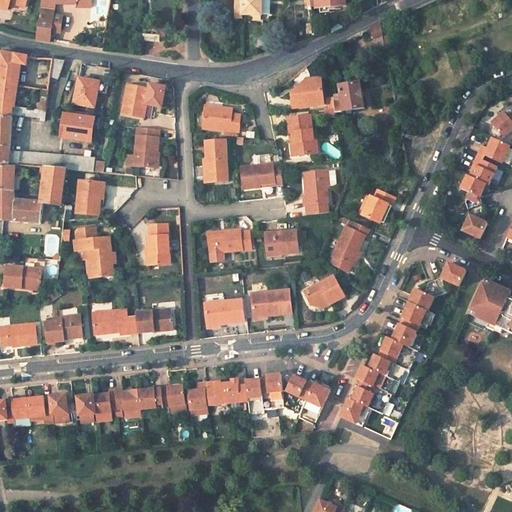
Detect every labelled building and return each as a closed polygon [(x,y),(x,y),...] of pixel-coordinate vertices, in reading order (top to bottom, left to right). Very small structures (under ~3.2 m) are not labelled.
[(11,2),(26,7),(27,0),(0,0),(0,9),(8,12),(10,5),(11,2)] [(89,0),(42,0),(37,40),(50,42),(51,32),(54,16),(55,4),(75,4),(75,7),(90,7),(89,0)] [(258,0),(232,0),(232,18),(238,18),(239,15),(244,15),(258,15),(258,12),(258,3),(258,0)] [(61,17),(54,16),(51,32),(59,33),(61,17)] [(390,21),(381,25),(383,37),(382,37),(385,51),(386,58),(397,56),(390,21)] [(381,25),(371,29),(374,38),(375,40),(382,37),(383,37),(381,25)] [(374,38),(372,39),(377,53),(385,51),(382,37),(375,40),(374,38)] [(15,54),(1,52),(0,60),(0,82),(13,85),(15,65),(22,65),(22,68),(24,68),(24,66),(28,66),(29,56),(15,54)] [(64,61),(54,60),(52,69),(60,72),(64,61)] [(22,65),(15,65),(13,85),(19,86),(21,76),(22,68),(22,65)] [(39,79),(21,76),(19,86),(19,87),(37,90),(39,79)] [(98,82),(80,79),(75,103),(95,107),(98,91),(97,90),(98,82)] [(294,108),(325,105),(321,79),(307,80),(308,88),(296,90),(292,96),(294,108)] [(296,90),(308,88),(307,80),(296,90)] [(359,81),(339,85),(341,101),(334,102),(336,113),(364,108),(359,81)] [(13,85),(0,82),(0,105),(13,107),(15,97),(18,98),(19,87),(19,86),(13,85)] [(127,85),(121,114),(143,118),(144,111),(145,103),(154,105),(157,91),(127,85)] [(13,107),(0,105),(0,164),(15,165),(66,170),(71,170),(93,172),(93,158),(56,154),(12,151),(13,115),(41,118),(41,122),(45,122),(46,111),(13,107)] [(202,127),(239,130),(240,112),(233,111),(233,106),(221,105),(221,110),(205,109),(202,127)] [(67,111),(62,138),(96,144),(101,117),(67,111)] [(491,123),(505,137),(511,131),(511,112),(507,115),(504,111),(491,123)] [(289,119),(293,156),(312,154),(311,141),(317,140),(316,130),(313,130),(312,117),(289,119)] [(158,149),(160,130),(138,128),(134,165),(156,167),(158,149)] [(488,157),(502,164),(510,146),(493,138),(488,148),(482,145),(478,153),(488,157)] [(211,159),(212,175),(210,175),(206,175),(207,182),(229,181),(227,140),(208,141),(208,152),(209,159),(211,159)] [(490,186),(498,168),(486,162),(476,158),(473,165),(476,166),(471,178),(490,186)] [(244,188),(265,186),(264,184),(270,183),(275,183),(276,185),(286,184),(284,168),(275,169),(274,164),(242,166),(244,188)] [(62,202),(63,194),(65,179),(66,170),(15,165),(0,165),(0,221),(40,224),(44,204),(62,205),(62,202)] [(307,197),(308,205),(328,203),(327,188),(329,188),(328,172),(307,174),(308,190),(306,190),(307,197)] [(471,194),(467,203),(469,210),(484,205),(481,198),(490,186),(471,178),(468,176),(462,190),(471,194)] [(79,181),(76,214),(99,215),(100,205),(100,198),(97,198),(98,183),(79,181)] [(380,223),(388,204),(392,206),(395,198),(377,190),(374,198),(371,197),(363,215),(380,223)] [(363,215),(371,197),(367,195),(359,214),(363,215)] [(388,204),(380,223),(384,224),(392,206),(388,204)] [(472,217),(465,233),(473,237),(482,240),(489,224),(482,221),(487,211),(484,205),(469,210),(472,217)] [(149,236),(150,253),(147,254),(148,265),(171,263),(168,223),(151,225),(151,230),(152,236),(149,236)] [(353,265),(361,248),(366,237),(367,237),(371,230),(358,224),(355,231),(347,227),(334,257),(353,265)] [(90,250),(93,278),(114,276),(113,264),(116,264),(115,253),(112,253),(111,246),(111,238),(97,239),(96,228),(80,229),(76,233),(77,241),(80,241),(81,251),(90,250)] [(210,253),(253,249),(251,231),(243,232),(242,229),(234,229),(226,230),(226,234),(208,236),(210,253)] [(267,252),(282,251),(282,254),(299,252),(297,232),(281,233),(266,234),(267,252)] [(356,266),(363,249),(361,248),(353,265),(356,266)] [(448,263),(441,278),(434,280),(440,295),(447,292),(451,282),(459,286),(466,271),(453,266),(448,263)] [(42,269),(7,267),(6,288),(23,289),(23,286),(41,288),(42,269)] [(320,307),(330,302),(331,305),(346,297),(335,276),(306,292),(313,305),(320,307)] [(408,303),(426,311),(427,311),(433,297),(440,295),(434,280),(428,282),(423,292),(414,289),(408,303)] [(502,331),(511,335),(511,297),(509,296),(503,293),(505,289),(491,283),(488,287),(482,284),(470,311),(477,314),(475,319),(489,325),(502,331)] [(254,317),(291,313),(289,289),(251,294),(254,317)] [(207,326),(244,322),(242,299),(205,303),(207,326)] [(401,318),(419,326),(426,311),(408,303),(401,318)] [(171,308),(135,312),(136,317),(138,333),(155,331),(155,329),(173,326),(171,308)] [(109,330),(120,329),(121,335),(138,333),(136,317),(127,318),(126,310),(93,313),(95,335),(109,333),(109,330)] [(426,311),(419,326),(425,328),(432,313),(427,311),(426,311)] [(64,337),(84,334),(81,316),(62,317),(62,321),(46,323),(48,342),(64,341),(64,340),(64,337)] [(392,339),(409,347),(417,331),(399,323),(392,339)] [(36,324),(0,327),(0,329),(2,346),(22,344),(22,346),(39,344),(36,324)] [(488,328),(501,334),(502,331),(489,325),(488,328)] [(417,331),(409,347),(416,349),(423,334),(417,331)] [(392,339),(386,337),(381,349),(397,357),(394,363),(405,367),(410,370),(418,350),(416,349),(409,347),(392,339)] [(397,357),(381,349),(378,355),(394,363),(397,357)] [(396,380),(399,381),(405,367),(394,363),(378,355),(374,354),(368,368),(396,380)] [(363,382),(378,388),(390,394),(396,380),(368,368),(364,366),(358,379),(363,382)] [(265,409),(278,408),(284,407),(301,414),(313,387),(307,384),(308,381),(304,379),(295,375),(294,378),(288,390),(285,391),(283,376),(282,374),(269,375),(269,379),(270,392),(264,393),(262,379),(257,380),(247,381),(249,401),(250,414),(266,412),(265,409)] [(283,376),(285,391),(288,390),(294,378),(288,375),(283,376)] [(230,403),(249,401),(247,381),(247,378),(239,378),(240,382),(228,383),(230,403)] [(270,392),(269,379),(262,379),(264,393),(270,392)] [(316,422),(333,387),(317,380),(313,387),(301,414),(299,417),(314,424),(315,421),(316,422)] [(208,388),(210,405),(230,403),(228,383),(217,384),(217,381),(208,382),(208,388)] [(187,390),(189,410),(197,410),(197,415),(208,414),(205,389),(204,382),(196,383),(197,389),(187,390)] [(360,388),(376,394),(378,388),(363,382),(360,388)] [(162,388),(164,405),(164,407),(186,405),(184,385),(162,388)] [(141,409),(158,408),(158,406),(164,405),(162,388),(139,390),(141,409)] [(370,408),(378,412),(385,415),(394,395),(390,394),(378,388),(376,394),(360,388),(354,401),(364,405),(370,408)] [(125,411),(141,409),(139,390),(124,392),(124,389),(116,390),(119,418),(123,417),(123,409),(125,408),(125,411)] [(96,414),(112,412),(112,410),(114,409),(115,418),(119,418),(116,390),(109,391),(110,393),(94,395),(96,414)] [(52,400),(54,415),(70,414),(68,404),(67,395),(51,397),(52,400)] [(79,416),(96,414),(94,395),(77,397),(79,416)] [(31,418),(47,416),(47,419),(54,418),(54,415),(52,400),(45,400),(45,398),(29,399),(29,402),(31,418)] [(345,406),(341,416),(356,423),(364,405),(354,401),(349,398),(345,406)] [(15,420),(31,418),(29,402),(29,399),(12,401),(12,404),(6,405),(8,420),(8,423),(15,423),(15,420)] [(362,426),(370,408),(364,405),(356,423),(362,426)] [(126,419),(142,418),(141,409),(125,411),(126,419)] [(256,494),(246,495),(247,505),(258,504),(256,494)]
